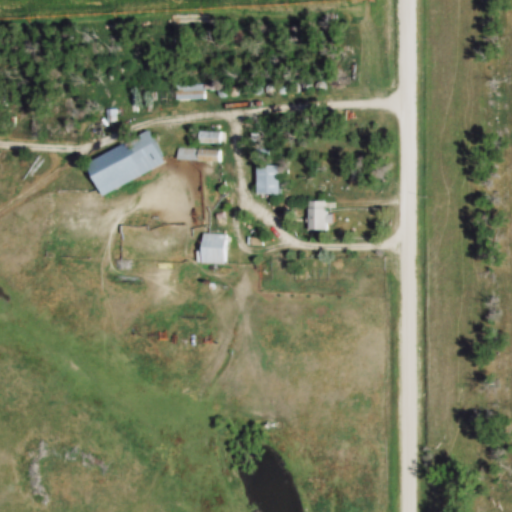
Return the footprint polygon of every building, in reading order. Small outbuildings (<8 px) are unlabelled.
[(197,86),(181,88),(182,99),(200,97),(200,92),(198,93),(197,86)] [(166,166),(152,133),(88,161),(102,193),(166,166)] [(221,162),(221,150),(177,150),(177,162),(221,162)] [(259,195),(283,195),(283,165),(259,165),(259,195)] [(308,231),(330,231),(330,202),(308,202),(308,231)] [(202,264),(228,264),(228,234),(202,234),(202,264)]
